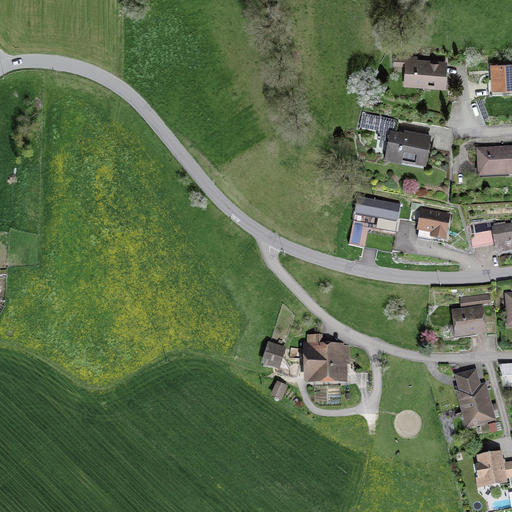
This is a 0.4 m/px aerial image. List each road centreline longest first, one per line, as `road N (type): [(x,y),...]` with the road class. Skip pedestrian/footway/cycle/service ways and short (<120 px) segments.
road 1 (tertiary): [(270,241),(204,185),(113,81),(42,61),(0,66)]
road 2 (track): [(0,341),(94,388),(189,350),(290,374)]
road 3 (residential): [(270,241),(276,268),(350,335),(423,358),(511,356)]
road 4 (tertiary): [(484,277),(355,270),(270,241)]
